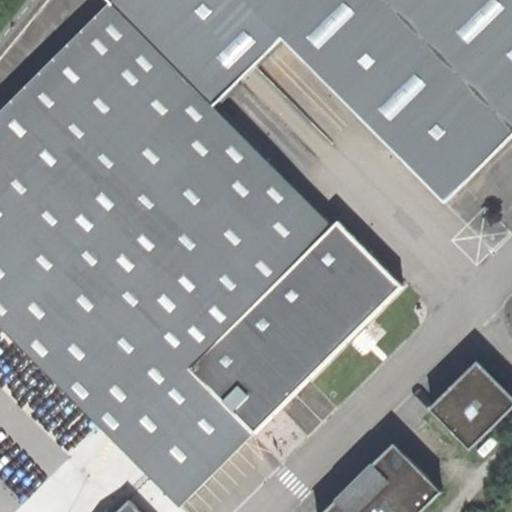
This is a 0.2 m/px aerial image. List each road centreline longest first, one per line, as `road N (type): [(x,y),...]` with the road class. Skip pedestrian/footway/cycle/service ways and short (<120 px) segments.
road 1 (unknown): [(272,86),(417,238),(470,310)]
road 2 (unclassified): [(470,310),(265,511)]
road 3 (unknown): [(164,511),(103,463),(65,485)]
